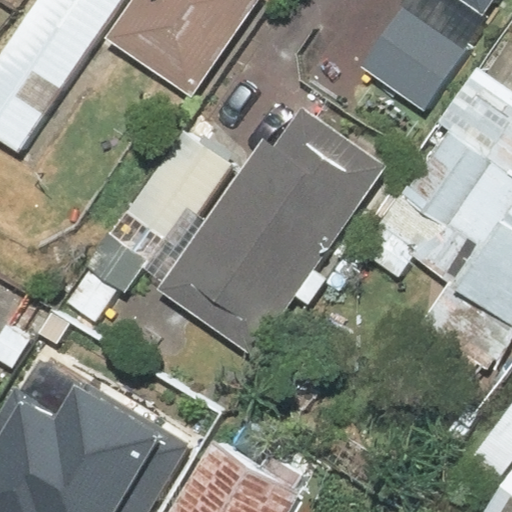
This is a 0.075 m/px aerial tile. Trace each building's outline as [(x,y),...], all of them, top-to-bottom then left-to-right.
[(0,130),(37,153),(133,0),(40,0),(0,65),(0,130)] [(0,0),(0,31),(16,3),(10,0),(0,0)] [(146,0),(119,38),(208,102),(281,0),(146,0)] [(419,0),(418,0),(374,69),(438,110),(482,40),(419,0)] [(511,0),(472,0),(505,23),(511,13),(511,0)] [(396,167),(300,103),(223,218),(203,205),(153,280),(269,357),(396,167)] [(511,358),(511,128),(493,156),(445,122),(353,254),(403,289),(430,251),(467,277),(440,315),(508,364),(511,358)] [(163,511),(206,446),(103,381),(81,415),(36,387),(0,444),(0,511),(163,511)] [(511,481),(511,489),(495,511),(511,511),(511,410),(478,456),(511,481)] [(302,511),(315,489),(221,436),(178,511),(302,511)]
